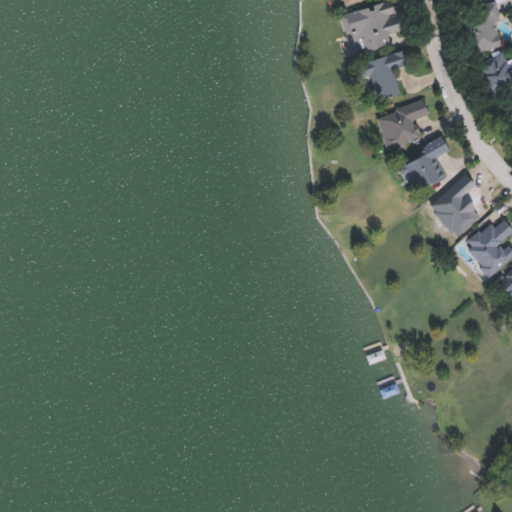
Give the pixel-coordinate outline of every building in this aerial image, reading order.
[(341,13),(390,1),(397,32),(381,36),(383,46),(351,54),(341,13)] [(498,46),(471,55),(457,15),(495,3),(500,16),(489,19),(498,46)] [(398,94),(371,101),(361,61),(406,49),(409,64),(392,69),(398,94)] [(511,87),(484,97),(473,63),(503,54),(511,81),(511,87)] [(511,129),(497,111),(511,98),(511,129)] [(420,138),(385,149),(374,116),(422,100),(427,115),(414,119),(420,138)] [(443,175),(413,192),(396,163),(440,138),(447,150),(434,158),(443,175)] [(480,194),(474,199),(484,213),(459,232),(454,225),(447,230),(427,204),(465,175),(480,194)] [(511,252),(511,256),(487,277),(460,244),(488,222),(492,226),(501,219),(511,232),(502,240),(511,252)] [(511,300),(498,281),(511,270),(511,300)] [(400,395),(396,381),(380,385),(384,399),(400,395)]
